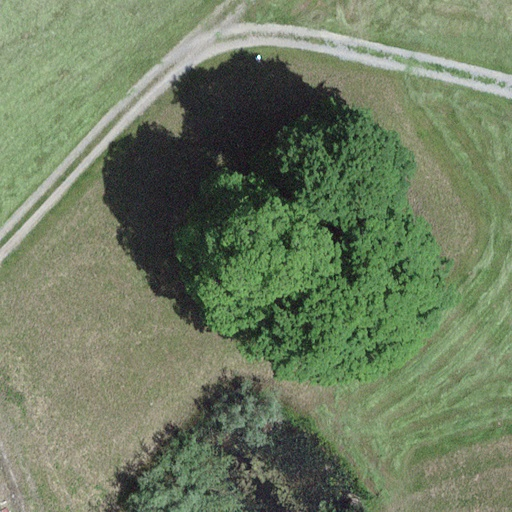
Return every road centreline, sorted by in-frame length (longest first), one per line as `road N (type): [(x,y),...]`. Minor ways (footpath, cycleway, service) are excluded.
road 1 (track): [(0,249),(92,147),(246,0)]
road 2 (track): [(511,89),(257,29),(202,41)]
